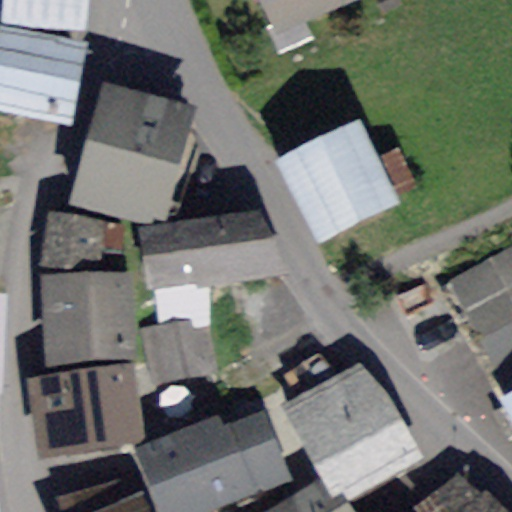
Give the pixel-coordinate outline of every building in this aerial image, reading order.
[(0,0),(0,31),(74,36),(76,0),(0,0)] [(344,0),(235,0),(253,45),(347,8),(344,0)] [(0,123),(46,133),(62,55),(0,41),(0,123)] [(43,199),(144,231),(177,127),(77,94),(43,199)] [(267,159),(311,251),(383,217),(339,124),(267,159)] [(371,160),(388,204),(409,196),(391,152),(371,160)] [(240,218),(116,237),(126,303),(250,284),(240,218)] [(90,232),(35,223),(26,280),(86,279),(90,232)] [(511,248),(450,284),(483,342),(511,325),(511,248)] [(117,282),(23,286),(23,381),(117,370),(117,282)] [(188,327),(133,336),(147,391),(200,381),(197,369),(217,366),(209,331),(190,334),(188,327)] [(205,388),(226,420),(268,393),(247,361),(205,388)] [(343,370),(268,413),(280,444),(362,398),(343,370)] [(10,391),(19,468),(124,454),(114,378),(10,391)] [(511,391),(483,405),(507,453),(511,450),(511,391)] [(370,401),(284,450),(320,511),(322,511),(406,464),(370,401)] [(122,458),(142,511),(222,511),(277,490),(249,419),(211,434),(207,423),(122,458)] [(475,511),(444,476),(396,511),(475,511)] [(114,485),(43,504),(44,511),(123,511),(121,504),(114,485)] [(318,511),(298,490),(261,511),(318,511)]
